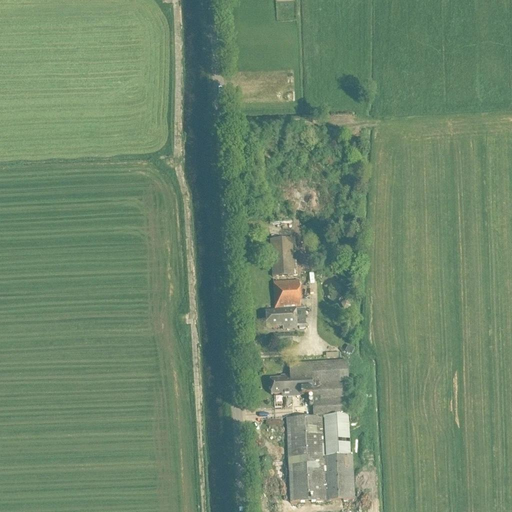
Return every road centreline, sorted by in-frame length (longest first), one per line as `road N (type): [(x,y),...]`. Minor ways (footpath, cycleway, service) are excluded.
road 1 (track): [(204,511),(188,207),(176,150),(176,0)]
road 2 (tertiary): [(243,511),(212,0)]
